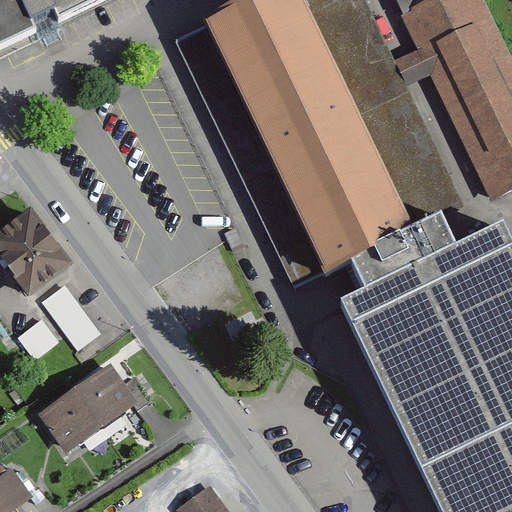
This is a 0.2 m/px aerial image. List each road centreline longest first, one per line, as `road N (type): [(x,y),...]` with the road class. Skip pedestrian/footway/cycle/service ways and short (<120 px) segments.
road 1 (tertiary): [(285,511),(23,159)]
road 2 (unknown): [(137,274),(162,256),(177,223),(166,174),(103,42)]
